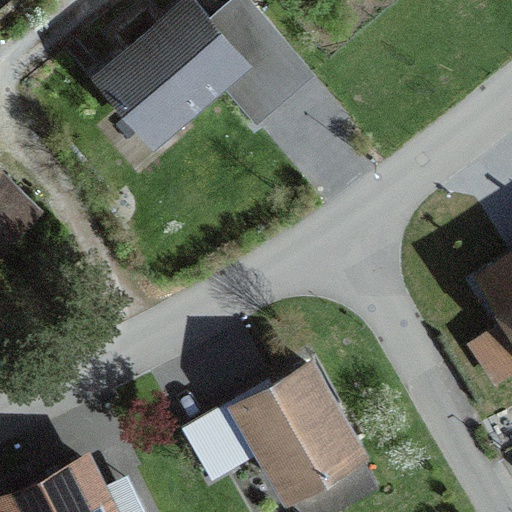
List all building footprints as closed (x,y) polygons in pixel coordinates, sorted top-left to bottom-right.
[(199,0),(165,0),(91,64),(149,132),(244,51),(199,0)] [(0,222),(16,207),(0,191),(0,222)] [(511,277),(497,287),(511,310),(511,277)] [(355,453),(305,366),(235,406),(285,493),(355,453)] [(6,511),(106,511),(81,461),(1,501),(6,511)]
